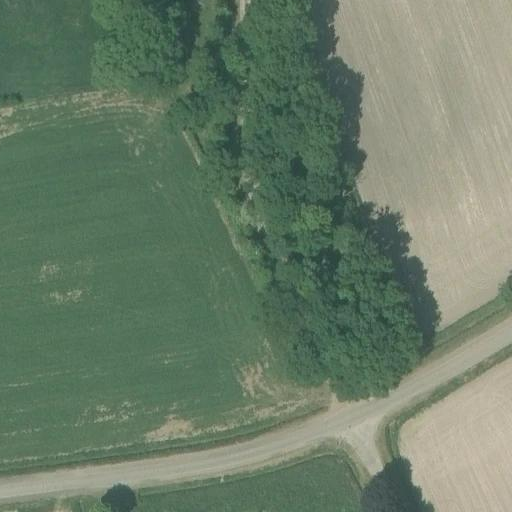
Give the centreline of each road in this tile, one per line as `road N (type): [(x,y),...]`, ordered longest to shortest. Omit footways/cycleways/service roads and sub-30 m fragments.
road 1 (track): [(351,431),(243,211),(240,0)]
road 2 (unclassified): [(0,498),(219,468),(351,431)]
road 3 (unclassified): [(351,431),(511,334)]
